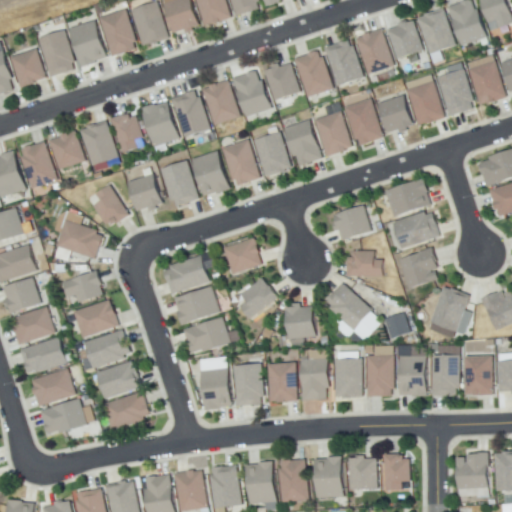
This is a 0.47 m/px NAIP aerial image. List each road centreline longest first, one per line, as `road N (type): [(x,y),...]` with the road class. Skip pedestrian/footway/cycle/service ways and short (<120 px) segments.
road 1 (residential): [(32,472),(266,434),(511,423)]
road 2 (residential): [(0,126),(381,0)]
road 3 (residential): [(511,127),(131,254)]
road 4 (residential): [(131,254),(193,442)]
